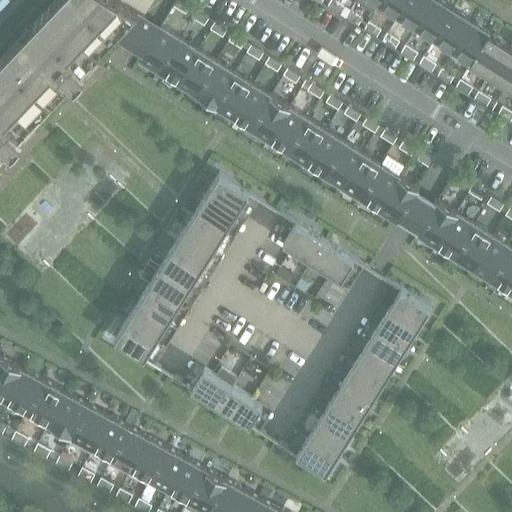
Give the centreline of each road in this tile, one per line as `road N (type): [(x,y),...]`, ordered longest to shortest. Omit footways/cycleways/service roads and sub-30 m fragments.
road 1 (residential): [(463,130),(325,354)]
road 2 (residential): [(463,130),(256,0)]
road 3 (residential): [(219,287),(325,354)]
